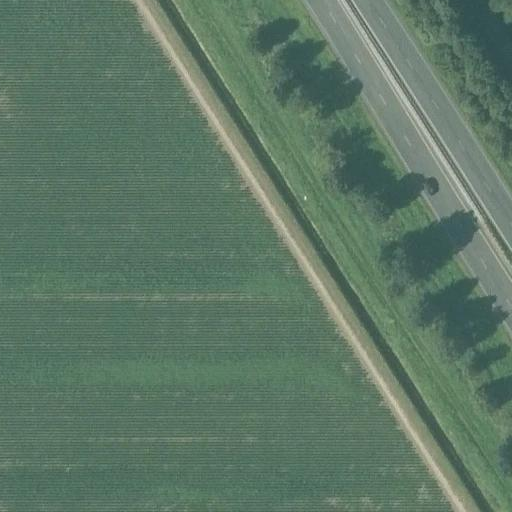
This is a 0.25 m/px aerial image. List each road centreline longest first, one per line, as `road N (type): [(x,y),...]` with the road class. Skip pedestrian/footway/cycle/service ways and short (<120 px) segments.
road 1 (trunk): [(320,0),(511,308)]
road 2 (trunk): [(511,228),(366,0)]
